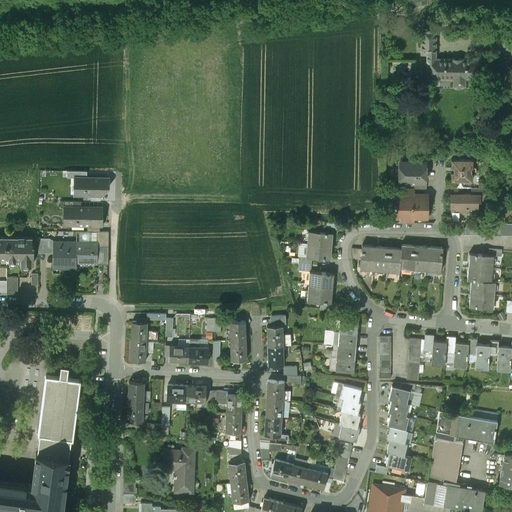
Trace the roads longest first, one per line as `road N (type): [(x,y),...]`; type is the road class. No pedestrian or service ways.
road 1 (residential): [(376,315),(371,439),(343,496),(323,499),(261,480),(252,442),(256,377)]
road 2 (residential): [(450,323),(454,244),(438,229),(348,233),(348,281),(376,315)]
road 3 (residential): [(256,377),(114,370)]
road 4 (residential): [(114,370),(110,511)]
